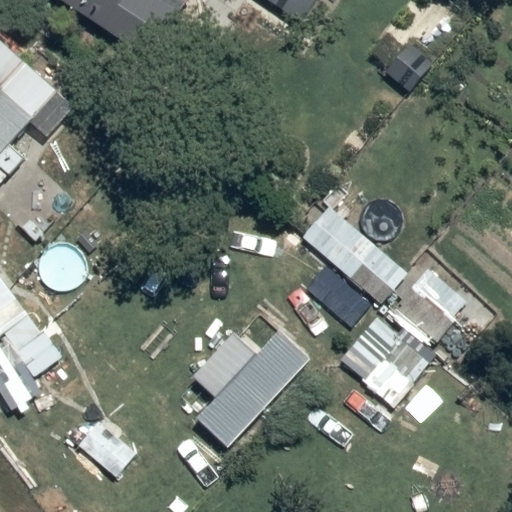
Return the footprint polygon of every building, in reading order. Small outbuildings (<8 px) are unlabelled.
[(58,0),(154,68),(200,5),(191,0),(58,0)] [(267,0),(302,25),(320,0),(267,0)] [(0,159),(58,96),(0,41),(0,159)] [(405,275),(325,206),(299,236),(379,305),(405,275)] [(465,303),(424,269),(391,308),(433,342),(465,303)] [(60,356),(0,279),(0,334),(34,377),(60,356)] [(133,455),(89,421),(70,445),(114,479),(133,455)]
